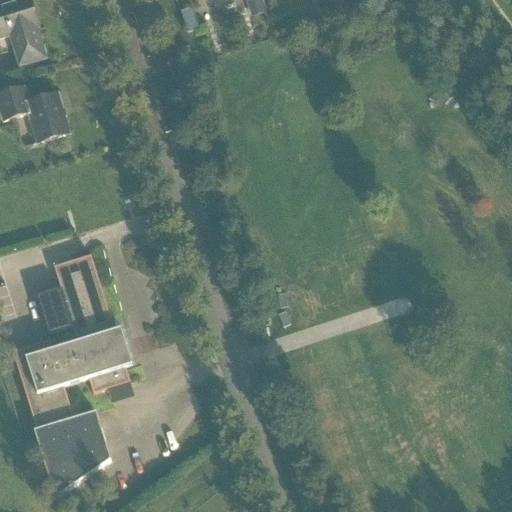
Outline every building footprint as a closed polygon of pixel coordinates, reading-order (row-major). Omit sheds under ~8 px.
[(267,15),(262,0),(260,0),(247,4),(252,20),(267,15)] [(1,11),(0,7),(0,41),(12,38),(15,49),(14,49),(20,68),(45,61),(40,41),(39,42),(35,31),(38,30),(30,2),(1,11)] [(196,22),(183,26),(187,36),(199,33),(196,22)] [(199,63),(196,54),(185,57),(188,66),(199,63)] [(29,106),(24,90),(0,97),(0,112),(4,124),(29,117),(38,147),(70,137),(62,113),(64,113),(59,96),(29,106)] [(50,344),(13,355),(37,434),(34,435),(55,503),(111,464),(96,416),(74,423),(64,391),(89,383),(93,397),(130,386),(123,361),(128,359),(123,343),(118,345),(91,259),(54,270),(61,292),(38,299),(50,340),(73,332),(78,346),(53,354),(50,344)]
